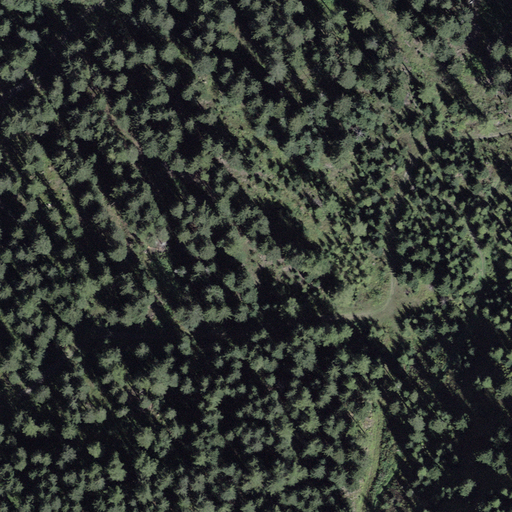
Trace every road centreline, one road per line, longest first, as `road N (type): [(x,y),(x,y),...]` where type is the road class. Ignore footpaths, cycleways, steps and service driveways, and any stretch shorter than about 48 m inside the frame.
road 1 (track): [(0,410),(121,345),(376,314),(395,285),(390,231),(421,149),(440,138),(511,132)]
road 2 (track): [(0,103),(101,56),(150,24),(162,0)]
